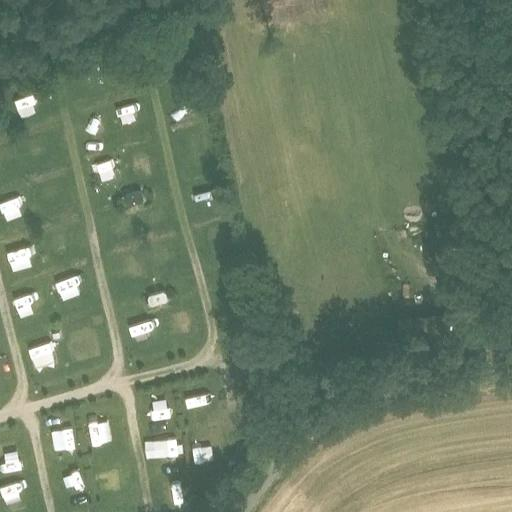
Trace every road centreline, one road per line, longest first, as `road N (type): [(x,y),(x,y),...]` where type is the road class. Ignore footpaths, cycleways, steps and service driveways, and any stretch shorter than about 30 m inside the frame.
road 1 (track): [(0,416),(194,362),(207,350),(211,320),(152,80)]
road 2 (track): [(63,107),(119,358),(112,383),(127,397),(149,511)]
road 3 (unclassified): [(511,370),(422,383),(343,411),(299,438),(241,511)]
road 4 (track): [(51,511),(23,414),(24,384),(0,281)]
